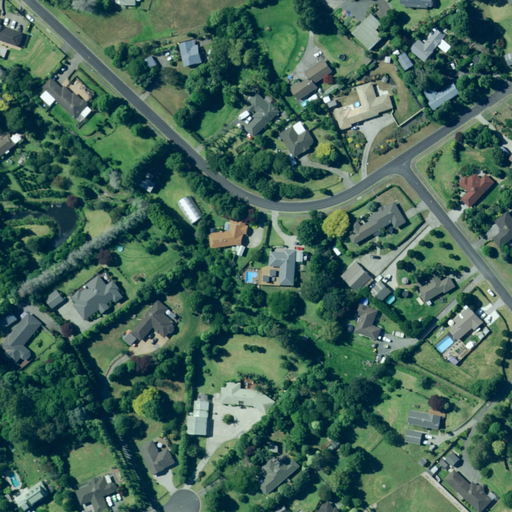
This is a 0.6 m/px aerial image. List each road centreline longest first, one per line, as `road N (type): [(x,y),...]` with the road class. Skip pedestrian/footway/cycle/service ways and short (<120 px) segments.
road 1 (residential): [(28,0),(215,176),(259,203),(322,204),(398,162)]
road 2 (residential): [(511,304),(398,162)]
road 3 (residential): [(398,162),(511,85)]
